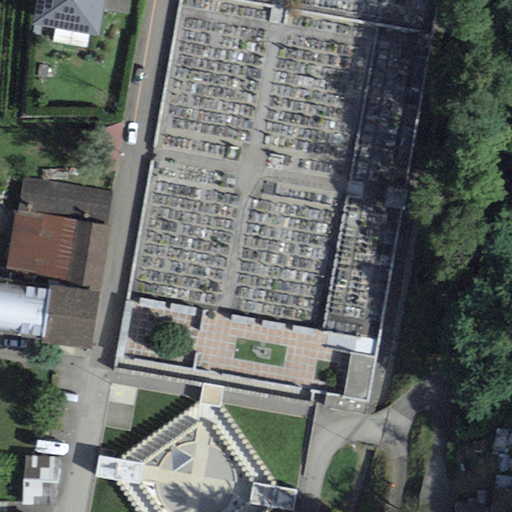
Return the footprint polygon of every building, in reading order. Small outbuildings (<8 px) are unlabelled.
[(36,0),(32,26),(98,37),(102,11),(104,0),(36,0)] [(104,0),(102,11),(128,15),(130,0),(104,0)] [(100,285),(110,228),(105,227),(111,192),(24,177),(19,212),(14,211),(4,269),(100,285)] [(91,349),(99,293),(48,286),(48,289),(0,282),(0,332),(41,338),(40,342),(91,349)] [(59,459),(25,457),(23,505),(57,506),(59,459)]
